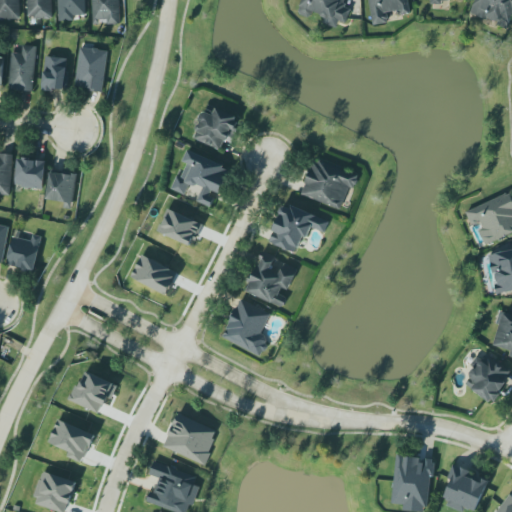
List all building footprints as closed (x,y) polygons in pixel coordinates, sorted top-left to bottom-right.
[(0,0),(0,20),(20,19),(19,0),(0,0)] [(52,0),(53,18),(51,18),(50,20),(46,20),(44,19),(34,19),(34,16),(28,17),(27,0),(52,0)] [(59,0),(60,22),(74,21),(74,16),(86,16),(85,0),(59,0)] [(91,0),(93,25),(100,25),(99,21),(108,20),(108,26),(121,26),(119,0),(91,0)] [(304,0),(345,0),(344,4),(347,5),(346,8),(351,10),(346,25),(339,23),(337,29),(323,24),(325,20),(321,17),(313,14),(312,17),(308,18),(301,17),(299,14),(304,0)] [(364,0),(372,29),(392,25),(390,19),(397,17),(398,20),(415,16),(411,0),(364,0)] [(511,0),(476,0),(472,13),(509,28),(511,20),(511,0)] [(11,53),(8,90),(32,92),(37,47),(24,46),(23,54),(11,53)] [(77,89),(105,91),(107,50),(80,48),(77,89)] [(67,58),(45,57),(44,89),(66,90),(67,58)] [(195,138),(220,150),(225,140),(228,142),(233,131),(237,133),(241,125),(236,123),(237,120),(218,111),(214,118),(207,115),(202,116),(200,121),(201,125),(201,126),(198,127),(197,130),(197,133),(195,138)] [(212,210),(171,190),(178,176),(182,178),(187,166),(183,164),(189,151),(226,167),(231,172),(229,180),(221,196),(214,193),(212,197),(217,199),(215,206),(212,210)] [(0,195),(11,196),(13,155),(0,154),(0,156),(0,195)] [(45,160),(18,159),(16,187),(44,188),(45,160)] [(320,160),(358,175),(358,177),(358,180),(357,184),(354,185),(353,188),(350,188),(340,209),(302,195),(314,161),(319,163),(320,160)] [(46,202),(64,205),(63,210),(73,212),(79,175),(70,174),(68,175),(63,175),(56,175),(50,174),(46,202)] [(466,211),(472,226),(478,223),(487,244),(511,234),(511,196),(511,193),(466,211)] [(329,222),(285,203),(269,242),(296,253),(303,236),(308,238),(312,227),(325,233),(329,222)] [(194,247),(204,224),(169,209),(159,232),(194,247)] [(0,263),(3,264),(9,227),(0,225),(0,263)] [(14,236),(33,241),(34,235),(43,237),(34,273),(29,272),(28,275),(21,273),(22,271),(6,266),(14,236)] [(511,291),(511,250),(491,253),(496,294),(511,291)] [(284,307),(288,297),(280,294),(283,287),(290,289),(298,269),(284,264),(280,275),(270,271),(276,257),(263,252),(247,293),(284,307)] [(179,273),(143,255),(132,277),(168,295),(179,273)] [(224,336),(232,317),(231,316),(236,308),(237,309),(242,299),(270,314),(262,333),(265,335),(267,340),(266,343),(267,344),(268,347),(266,350),(263,350),(260,356),(224,336)] [(511,308),(510,314),(500,311),(497,324),(500,325),(495,346),(511,350),(510,356),(511,356),(511,308)] [(487,355),(510,372),(503,383),(506,385),(499,395),(501,397),(495,405),(492,402),(490,405),(472,392),(474,390),(467,385),(470,381),(470,377),(474,370),(470,367),(477,358),(481,361),(483,361),(487,355)] [(84,390),(110,397),(114,381),(88,375),(84,390)] [(220,431),(178,414),(164,447),(206,465),(220,431)] [(60,419),(95,434),(86,457),(83,455),(80,461),(69,456),(71,450),(50,442),(60,419)] [(393,504),(405,505),(404,511),(417,511),(428,511),(432,459),(423,459),(423,458),(396,456),(393,504)] [(155,462),(198,479),(195,487),(201,489),(194,509),(190,507),(188,511),(167,511),(146,504),(150,493),(156,495),(162,479),(150,475),(155,462)] [(476,511),(477,511),(490,480),(453,465),(448,479),(451,480),(443,503),(464,511),(466,508),(476,511)] [(36,504),(60,511),(64,511),(68,502),(70,503),(78,480),(44,468),(35,496),(38,497),(36,504)] [(497,511),(511,511),(511,496),(510,495),(497,511)]
